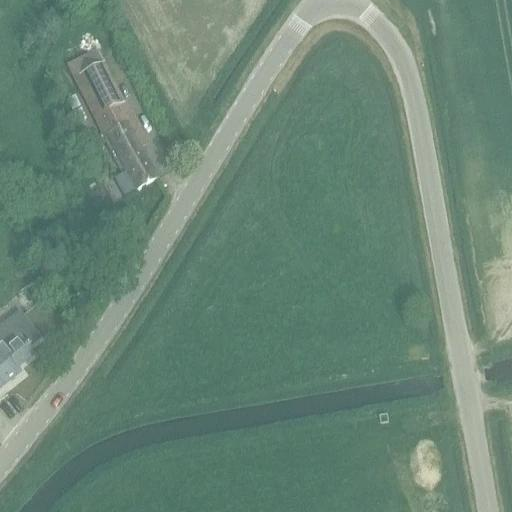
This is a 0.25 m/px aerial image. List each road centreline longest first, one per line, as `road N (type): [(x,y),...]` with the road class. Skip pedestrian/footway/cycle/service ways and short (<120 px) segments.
road 1 (tertiary): [(0,469),(96,344),(316,0)]
road 2 (unclassified): [(488,511),(406,64),(354,0)]
